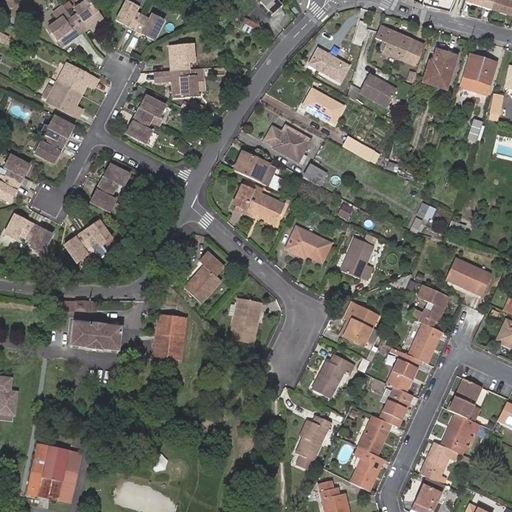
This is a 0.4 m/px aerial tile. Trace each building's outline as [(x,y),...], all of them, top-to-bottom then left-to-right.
[(282,5),(276,0),(258,0),(271,15),(282,5)] [(464,0),(491,8),(493,0),(464,0)] [(511,0),(493,0),(491,8),(511,14),(511,0)] [(128,2),(127,2),(117,21),(136,31),(143,17),(136,13),(139,8),(128,2)] [(80,17),(73,21),(83,34),(93,27),(95,29),(103,23),(89,3),(76,12),(80,17)] [(73,21),(64,9),(55,16),(60,24),(50,31),(64,50),(73,44),(72,42),(83,34),(73,21)] [(143,17),(136,31),(154,41),(165,22),(153,15),(150,20),(143,17)] [(261,26),(247,19),(242,30),(255,37),(261,26)] [(360,45),(366,22),(359,21),(353,43),(360,45)] [(382,50),(413,65),(422,45),(379,26),(374,37),(385,43),(382,50)] [(8,38),(0,34),(0,42),(5,45),(8,38)] [(194,62),(200,62),(199,46),(172,49),(173,59),(178,59),(179,71),(195,70),(194,62)] [(316,51),(312,59),(317,62),(321,54),(316,51)] [(447,88),(455,58),(437,53),(434,62),(430,61),(424,82),(447,88)] [(317,62),(312,59),(309,66),(339,81),(346,67),(321,54),(317,62)] [(471,57),(461,86),(468,88),(480,92),(488,95),(497,66),(471,57)] [(92,88),(96,81),(65,64),(55,83),(79,96),(83,88),(79,86),(81,82),(85,84),(92,88)] [(195,70),(179,71),(179,73),(179,80),(180,84),(175,84),(176,95),(203,93),(202,90),(201,77),(208,77),(207,69),(195,70)] [(179,80),(179,73),(161,74),(162,81),(179,80)] [(380,81),(368,74),(358,92),(386,107),(396,89),(384,83),(383,85),(379,83),(380,81)] [(76,103),(79,96),(55,83),(46,102),(76,118),(80,111),(73,107),(69,105),(71,101),(76,103)] [(42,97),(46,99),(53,87),(48,85),(42,97)] [(303,105),(335,122),(344,106),(311,89),(303,105)] [(488,114),(495,116),(501,98),(494,96),(488,114)] [(162,121),(168,109),(149,99),(139,118),(153,125),(157,118),(162,121)] [(204,109),(193,103),(188,112),(199,118),(204,109)] [(73,128),(54,118),(48,129),(53,132),(49,139),(63,146),(73,128)] [(153,125),(139,118),(129,137),(149,147),(155,135),(150,132),(153,125)] [(476,142),(482,124),(474,121),(468,139),(476,142)] [(292,160),(304,137),(279,124),(267,147),(292,160)] [(340,144),(354,151),(358,142),(345,135),(340,144)] [(63,146),(49,139),(46,146),(40,143),(34,155),(53,165),(63,146)] [(354,151),(367,158),(372,149),(358,142),(354,151)] [(367,158),(372,161),(377,152),(372,149),(367,158)] [(234,170),(260,182),(268,186),(277,168),(242,152),(234,170)] [(30,166),(10,156),(4,168),(9,170),(6,177),(20,185),(30,166)] [(299,175),(315,184),(322,172),(306,163),(299,175)] [(127,188),(133,175),(114,166),(104,185),(119,192),(122,185),(127,188)] [(0,198),(10,203),(20,185),(6,177),(0,174),(0,198)] [(119,192),(104,185),(95,204),(115,214),(121,202),(115,199),(119,192)] [(242,208),(259,215),(274,222),(282,203),(250,189),(243,187),(239,195),(233,209),(240,212),(242,208)] [(354,206),(343,200),(335,216),(346,221),(354,206)] [(417,231),(420,223),(424,215),(431,217),(435,209),(423,204),(415,221),(412,229),(417,231)] [(257,219),(259,215),(242,208),(240,212),(257,219)] [(28,240),(35,225),(17,216),(6,235),(18,241),(21,236),(28,240)] [(101,222),(84,234),(93,247),(99,243),(103,247),(114,240),(101,222)] [(54,235),(35,225),(28,240),(35,243),(32,248),(44,255),(54,235)] [(322,261),(331,243),(296,226),(285,248),(303,256),(305,253),(322,261)] [(93,247),(84,234),(66,246),(79,264),(90,256),(87,252),(93,247)] [(367,264),(375,246),(356,238),(341,271),(360,279),(361,277),(367,280),(373,267),(367,264)] [(213,274),(221,266),(206,251),(198,260),(204,265),(183,287),(198,302),(219,280),(213,274)] [(455,260),(445,280),(482,297),(492,276),(455,260)] [(427,302),(434,305),(430,312),(424,309),(422,313),(412,308),(408,317),(422,324),(430,328),(433,321),(437,323),(446,303),(441,301),(444,295),(422,285),(417,297),(427,302)] [(253,320),(258,301),(238,296),(229,337),(252,343),(257,320),(253,320)] [(343,315),(351,319),(358,303),(351,299),(343,315)] [(509,315),(511,316),(511,301),(508,300),(502,312),(509,315)] [(78,301),(56,301),(56,311),(83,311),(84,301),(78,301)] [(94,302),(84,301),(83,311),(88,311),(88,304),(94,304),(94,302)] [(427,302),(424,309),(430,312),(434,305),(427,302)] [(364,342),(377,312),(358,303),(351,319),(348,324),(345,323),(341,331),(364,342)] [(183,362),(188,319),(160,316),(154,359),(183,362)] [(511,349),(511,324),(505,321),(496,342),(511,349)] [(120,352),(123,327),(74,323),(71,346),(120,352)] [(419,361),(426,365),(441,333),(430,328),(422,324),(407,356),(419,361)] [(351,369),(355,360),(335,351),(331,360),(327,358),(312,387),(330,396),(345,366),(351,369)] [(400,353),(385,385),(393,388),(404,393),(419,361),(407,356),(400,353)] [(370,360),(363,357),(359,366),(366,370),(370,360)] [(0,413),(15,415),(17,394),(10,393),(11,380),(0,378),(0,413)] [(454,417),(467,422),(473,409),(481,390),(463,382),(449,414),(454,417)] [(404,393),(393,388),(391,391),(385,388),(379,401),(386,404),(378,420),(390,425),(397,428),(411,397),(404,393)] [(511,408),(505,405),(496,423),(511,430),(511,408)] [(467,422),(474,425),(480,412),(473,409),(467,422)] [(306,435),(303,434),(296,449),(301,451),(297,462),(311,468),(316,457),(332,419),(316,412),(312,420),(306,435)] [(0,413),(0,422),(14,424),(15,415),(0,413)] [(357,449),(375,457),(390,425),(378,420),(371,416),(356,449),(357,449)] [(300,432),(303,434),(306,435),(312,420),(306,417),(300,432)] [(459,457),(474,425),(467,422),(454,417),(440,448),(452,453),(459,457)] [(425,480),(438,485),(452,453),(440,448),(434,445),(419,477),(425,480)] [(30,494),(72,503),(79,473),(67,471),(71,452),(40,446),(30,494)] [(375,457),(357,449),(354,455),(360,458),(349,482),(368,492),(382,460),(375,457)] [(82,454),(71,452),(67,471),(79,473),(82,454)] [(413,511),(431,511),(443,487),(438,485),(425,480),(411,510),(413,511)] [(320,492),(325,511),(348,511),(344,494),(337,496),(336,488),(332,489),(320,492)]
